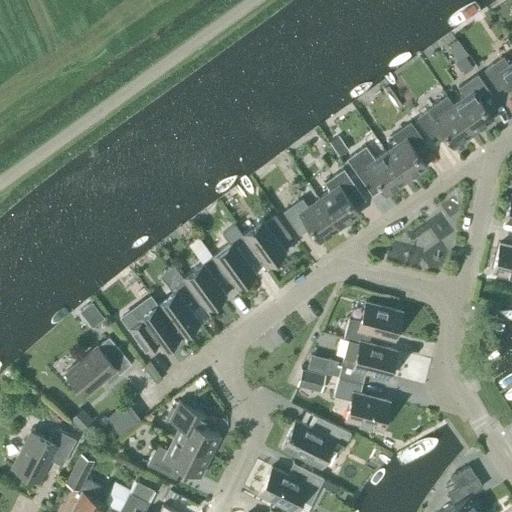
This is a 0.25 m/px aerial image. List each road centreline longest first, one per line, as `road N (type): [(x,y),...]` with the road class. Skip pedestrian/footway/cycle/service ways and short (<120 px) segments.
road 1 (unclassified): [(0,181),(253,0)]
road 2 (residential): [(334,270),(495,148)]
road 3 (residential): [(216,511),(257,428),(217,354)]
road 4 (residential): [(456,298),(495,148)]
road 5 (residential): [(217,354),(334,270)]
road 6 (residential): [(479,422),(447,365),(456,298)]
road 7 (residential): [(456,298),(334,270)]
